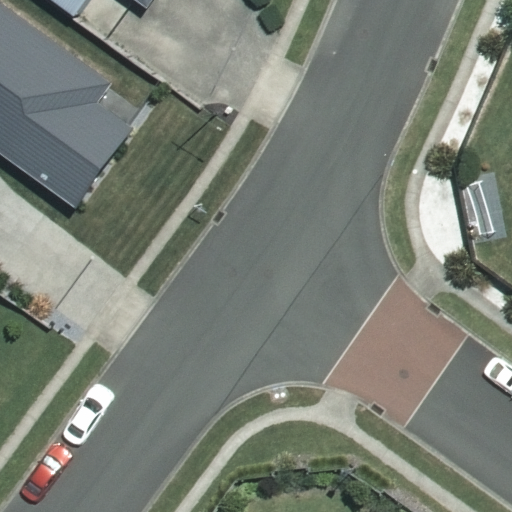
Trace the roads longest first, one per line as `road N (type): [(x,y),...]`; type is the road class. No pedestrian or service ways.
road 1 (residential): [(511,442),(254,265)]
road 2 (residential): [(254,265),(72,511)]
road 3 (residential): [(400,0),(324,161),(254,265)]
